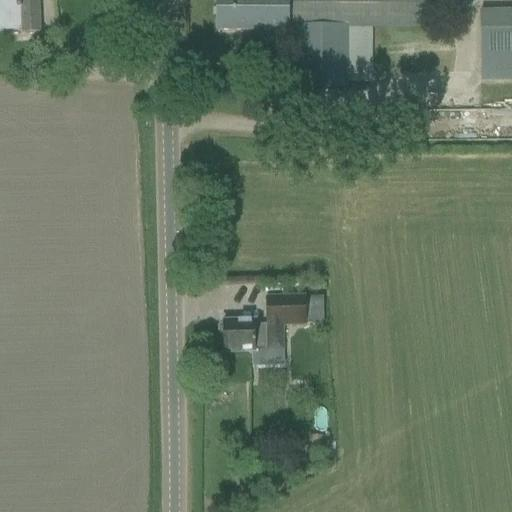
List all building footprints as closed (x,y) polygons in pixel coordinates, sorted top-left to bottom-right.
[(38,13),(37,0),(0,0),(0,31),(21,31),(21,35),(39,34),(38,13)] [(215,0),(216,12),(290,12),(289,0),(215,0)] [(289,0),(290,12),(290,33),(293,33),(294,90),(347,90),(347,84),(347,72),(347,29),(372,29),(425,29),(428,29),(428,0),(289,0)] [(511,11),(479,12),(480,82),(511,82),(511,11)] [(290,12),(216,12),(216,33),(290,33),(290,12)] [(222,354),(242,353),(284,352),(283,328),(305,327),(305,298),(265,299),(265,332),(254,332),(254,323),(222,324),(222,354)] [(259,486),(250,486),(250,494),(259,494),(259,486)]
